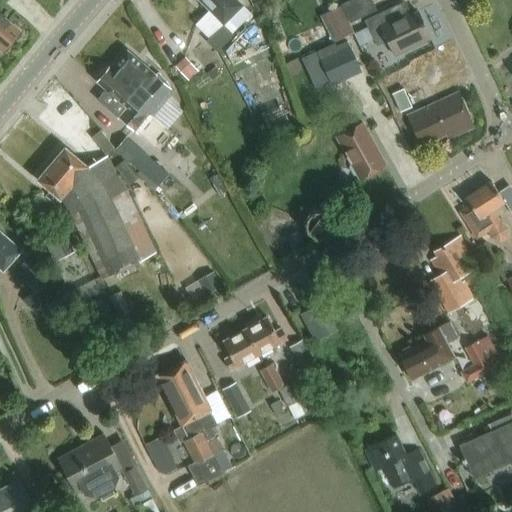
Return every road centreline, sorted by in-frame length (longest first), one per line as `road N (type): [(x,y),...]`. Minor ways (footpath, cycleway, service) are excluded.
road 1 (unclassified): [(0,429),(418,197),(504,137)]
road 2 (unclassified): [(504,137),(438,0)]
road 3 (tertiary): [(0,115),(98,0)]
